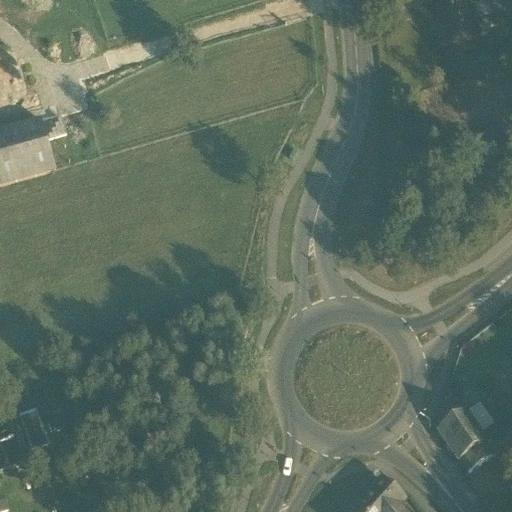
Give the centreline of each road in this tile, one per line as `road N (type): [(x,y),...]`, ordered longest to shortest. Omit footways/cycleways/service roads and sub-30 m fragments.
road 1 (residential): [(0,123),(71,100),(129,56),(322,0)]
road 2 (tertiary): [(322,315),(312,243),(354,115),(350,0)]
road 3 (secondary): [(322,315),(298,328),(274,376),(290,428),(312,445)]
road 4 (secondary): [(407,346),(511,268)]
